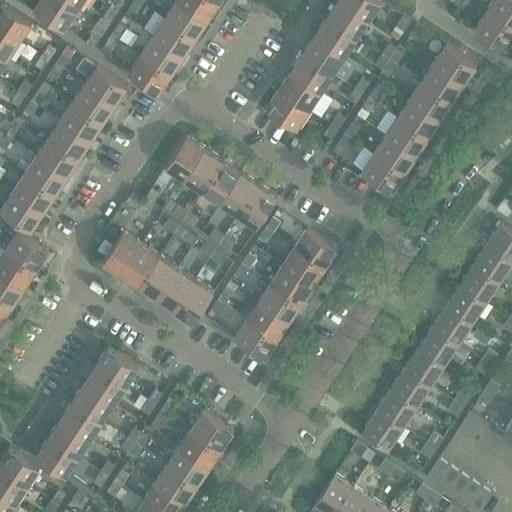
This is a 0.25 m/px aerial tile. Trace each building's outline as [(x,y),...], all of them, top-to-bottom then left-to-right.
[(33,21),(2,0),(0,3),(0,24),(16,35),(21,39),(33,21)] [(77,9),(63,0),(38,0),(34,7),(65,27),(77,9)] [(83,0),(63,0),(77,9),(83,0)] [(119,10),(125,0),(113,0),(110,4),(119,10)] [(137,13),(145,1),(143,0),(133,0),(129,7),(137,13)] [(209,17),(182,0),(176,0),(166,15),(196,36),(209,17)] [(220,0),(182,0),(209,17),(220,0)] [(369,19),(341,0),(338,0),(328,16),(358,36),(369,19)] [(382,0),(341,0),(369,19),(382,0)] [(511,0),(493,0),(489,7),(511,22),(511,0)] [(111,22),(119,10),(110,4),(103,16),(111,22)] [(511,40),(511,22),(489,7),(476,26),(507,47),(511,40)] [(398,39),(412,19),(403,13),(390,33),(398,39)] [(196,36),(166,15),(154,33),(184,54),(196,36)] [(358,36),(328,16),(315,34),(346,55),(358,36)] [(120,37),(127,27),(119,21),(112,32),(120,37)] [(418,39),(425,28),(417,23),(409,34),(418,39)] [(21,39),(16,35),(0,24),(0,50),(4,53),(9,57),(21,39)] [(94,47),(101,36),(93,30),(85,42),(94,47)] [(113,49),(120,37),(112,32),(104,43),(113,49)] [(184,54),(154,33),(141,51),(172,72),(184,54)] [(346,55),(315,34),(303,52),(334,72),(346,55)] [(390,57),(397,47),(389,42),(386,40),(380,48),(384,50),(382,52),(390,57)] [(49,58),(57,48),(49,42),(42,53),(49,58)] [(478,63),(447,42),(435,61),(465,82),(478,63)] [(398,62),(405,52),(397,47),(390,57),(398,62)] [(0,70),(9,57),(4,53),(0,50),(0,70)] [(64,67),(71,57),(62,51),(56,61),(64,67)] [(172,72),(141,51),(129,70),(160,90),(172,72)] [(334,72),(303,52),(292,69),(322,90),(334,72)] [(382,68),(390,57),(382,52),(375,64),(382,68)] [(42,69),(49,58),(42,53),(34,64),(42,69)] [(390,74),(398,62),(390,57),(382,68),(390,74)] [(56,79),(64,67),(56,61),(48,73),(56,79)] [(465,82),(435,61),(423,78),(454,99),(465,82)] [(129,84),(97,63),(85,81),(117,102),(129,84)] [(363,92),(375,74),(367,68),(355,86),(363,92)] [(322,90),(292,69),(279,87),(310,108),(322,90)] [(26,94),(33,84),(24,78),(18,88),(26,94)] [(454,99),(423,78),(410,97),(441,118),(454,99)] [(117,102),(85,81),(74,99),(105,120),(117,102)] [(377,100),(384,90),(376,84),(369,95),(377,100)] [(356,103),(363,92),(355,86),(348,97),(356,103)] [(39,104),(47,93),(39,87),(31,99),(39,104)] [(310,108),(279,87),(267,106),(297,126),(310,108)] [(19,105),(26,94),(18,88),(10,100),(19,105)] [(370,112),(377,100),(369,95),(361,106),(370,112)] [(441,118),(410,97),(398,115),(429,136),(441,118)] [(32,114),(39,104),(31,99),(24,109),(32,114)] [(105,120),(74,99),(62,117),(93,138),(105,120)] [(339,128),(347,117),(339,111),(331,122),(339,128)] [(429,136),(398,115),(386,133),(417,153),(429,136)] [(0,128),(5,132),(12,122),(4,116),(0,122),(0,128)] [(93,138),(62,117),(50,135),(81,156),(93,138)] [(353,137),(360,126),(352,120),(345,131),(353,137)] [(13,137),(20,127),(12,122),(5,132),(13,137)] [(332,138),(339,128),(331,122),(324,133),(332,138)] [(380,142),(386,133),(380,128),(373,138),(380,142)] [(346,148),(353,137),(345,131),(337,142),(346,148)] [(0,144),(6,148),(13,137),(5,132),(0,139),(0,144)] [(386,133),(380,142),(374,151),(405,171),(417,153),(386,133)] [(185,176),(206,146),(188,134),(167,164),(185,176)] [(81,156),(50,135),(38,153),(69,174),(81,156)] [(203,189),(225,158),(206,146),(185,176),(203,189)] [(405,171),(374,151),(362,169),(393,190),(405,171)] [(69,174),(38,153),(26,172),(57,192),(69,174)] [(221,201),(242,170),(225,158),(203,189),(221,201)] [(239,213),(260,182),(242,170),(221,201),(239,213)] [(57,192),(26,172),(14,189),(45,210),(57,192)] [(257,225),(278,194),(260,182),(239,213),(257,225)] [(153,202),(160,192),(152,186),(145,197),(153,202)] [(45,210),(14,189),(2,208),(32,229),(45,210)] [(146,213),(153,202),(145,197),(138,208),(146,213)] [(184,218),(189,210),(178,203),(173,211),(184,218)] [(194,226),(200,217),(189,210),(184,218),(194,226)] [(274,230),(281,220),(273,214),(266,225),(274,230)] [(174,233),(180,224),(169,217),(163,225),(174,233)] [(511,226),(502,219),(488,239),(511,254),(511,226)] [(197,236),(180,224),(174,233),(192,244),(197,236)] [(267,242),(274,230),(266,225),(258,236),(267,242)] [(338,247),(307,226),(296,244),(326,264),(338,247)] [(219,243),(225,234),(214,227),(208,235),(219,243)] [(50,248),(19,229),(7,247),(38,267),(50,248)] [(122,272),(142,241),(124,229),(120,235),(103,260),(122,272)] [(236,241),(225,234),(219,243),(230,250),(236,241)] [(106,253),(113,242),(105,237),(98,248),(106,253)] [(511,261),(511,254),(488,239),(475,260),(501,277),(511,261)] [(140,284),(160,253),(142,241),(122,272),(140,284)] [(210,256),(215,248),(205,241),(199,249),(210,256)] [(326,264),(296,244),(283,263),(314,283),(326,264)] [(38,267),(7,247),(0,257),(0,269),(26,285),(38,267)] [(221,263),(226,255),(215,248),(210,256),(221,263)] [(250,267),(257,256),(249,250),(242,261),(250,267)] [(158,296),(178,265),(160,253),(140,284),(158,296)] [(488,297),(501,277),(475,260),(462,279),(488,297)] [(243,277),(250,267),(242,261),(235,272),(243,277)] [(314,283),(283,263),(271,281),(302,301),(314,283)] [(178,265),(158,296),(176,307),(196,277),(178,265)] [(26,285),(0,269),(0,294),(14,304),(26,285)] [(195,320),(215,289),(196,277),(176,307),(195,320)] [(474,320),(488,297),(462,279),(447,302),(474,320)] [(302,301),(271,281),(259,299),(290,319),(302,301)] [(226,303),(234,292),(225,286),(218,297),(226,303)] [(14,304),(0,294),(0,320),(2,322),(14,304)] [(219,314),(226,303),(218,297),(211,308),(219,314)] [(290,319),(259,299),(248,317),(278,337),(290,319)] [(459,341),(474,320),(447,302),(434,322),(459,341)] [(511,331),(511,317),(510,315),(503,326),(511,331)] [(278,337),(248,317),(236,335),(266,355),(278,337)] [(445,363),(459,341),(434,322),(419,344),(445,363)] [(481,324),(474,335),(486,343),(493,332),(481,324)] [(431,384),(445,363),(419,344),(406,365),(431,384)] [(140,365),(109,345),(96,364),(127,384),(140,365)] [(493,363),(499,354),(489,347),(483,356),(493,363)] [(485,374),(493,363),(483,356),(475,367),(485,374)] [(127,384),(96,364),(85,381),(115,401),(127,384)] [(418,404),(431,384),(406,365),(392,385),(418,404)] [(494,395),(502,383),(492,376),(484,388),(494,395)] [(115,401),(85,381),(73,399),(103,419),(115,401)] [(405,424),(418,404),(392,385),(379,405),(405,424)] [(156,403),(163,392),(155,387),(148,398),(156,403)] [(464,406),(471,395),(461,388),(454,399),(464,406)] [(488,404),(494,395),(484,388),(478,398),(488,404)] [(156,403),(148,398),(143,395),(136,405),(149,414),(156,403)] [(171,412),(177,401),(169,396),(162,406),(171,412)] [(103,419),(73,399),(61,417),(92,437),(103,419)] [(458,415),(464,406),(454,399),(448,409),(458,415)] [(390,446),(405,424),(379,405),(364,428),(390,446)] [(163,423),(171,412),(162,406),(155,418),(163,423)] [(235,428),(232,426),(204,408),(192,426),(223,447),(235,428)] [(469,436),(482,416),(471,409),(458,429),(469,436)] [(480,443),(493,423),(482,416),(469,436),(480,443)] [(92,437),(61,417),(48,436),(79,456),(92,437)] [(490,450),(503,430),(493,423),(480,443),(490,450)] [(136,440),(142,430),(134,425),(128,435),(136,440)] [(223,447),(192,426),(180,445),(211,465),(223,447)] [(144,445),(150,436),(142,430),(136,440),(144,445)] [(438,446),(444,437),(434,430),(428,439),(438,446)] [(501,457),(511,440),(511,435),(504,431),(503,430),(490,450),(501,457)] [(128,452),(136,440),(128,435),(120,447),(128,452)] [(79,456),(48,436),(36,454),(67,474),(79,456)] [(361,456),(368,446),(357,438),(350,449),(361,456)] [(431,457),(438,446),(428,439),(420,450),(431,457)] [(136,457),(144,445),(136,440),(128,452),(136,457)] [(511,464),(511,463),(511,440),(501,457),(511,464)] [(41,465),(10,444),(0,459),(0,464),(29,483),(41,465)] [(211,465),(180,445),(168,462),(199,483),(211,465)] [(389,474),(395,464),(385,457),(378,467),(389,474)] [(437,483),(450,464),(439,457),(426,476),(437,483)] [(109,475),(116,464),(107,459),(100,470),(109,475)] [(199,483),(168,462),(156,480),(187,501),(199,483)] [(29,483),(0,464),(0,491),(16,502),(29,483)] [(399,481),(405,470),(395,464),(389,474),(399,481)] [(448,490),(461,471),(450,464),(437,483),(448,490)] [(123,484),(130,473),(121,468),(114,478),(123,484)] [(102,486),(109,475),(100,470),(93,481),(102,486)] [(332,511),(336,511),(355,484),(336,471),(317,502),(313,509),(317,511),(319,511),(323,506),(332,511)] [(459,497),(472,479),(461,471),(448,490),(459,497)] [(115,495),(123,484),(114,478),(107,490),(115,495)] [(469,505),(482,486),(472,479),(459,497),(469,505)] [(179,511),(187,501),(156,480),(144,498),(165,511),(179,511)] [(426,498),(433,488),(422,481),(415,491),(426,498)] [(364,511),(374,497),(355,484),(336,511),(364,511)] [(480,511),(493,493),(482,486),(469,505),(480,511)] [(60,504),(67,494),(58,488),(51,498),(60,504)] [(436,505),(443,495),(433,488),(426,498),(436,505)] [(83,508),(90,497),(77,489),(70,501),(83,508)] [(9,511),(16,502),(0,491),(0,511),(9,511)] [(390,511),(393,509),(374,497),(364,511),(390,511)] [(48,511),(54,511),(60,504),(51,498),(44,509),(48,511)] [(165,511),(144,498),(135,511),(165,511)] [(458,511),(462,508),(452,501),(444,511),(458,511)]
